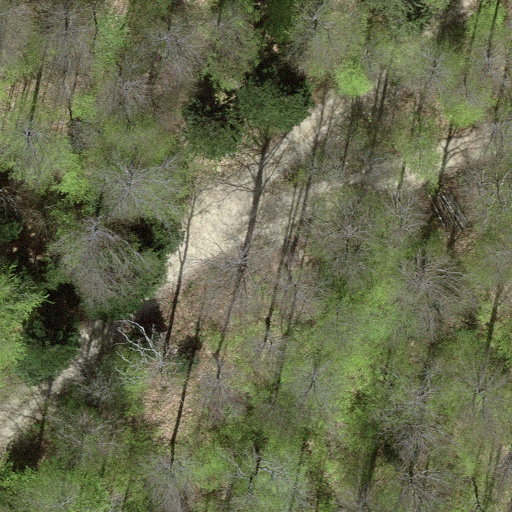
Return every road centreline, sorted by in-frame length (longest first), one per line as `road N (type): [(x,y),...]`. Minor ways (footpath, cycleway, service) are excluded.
road 1 (track): [(0,420),(433,0)]
road 2 (track): [(226,209),(511,127)]
